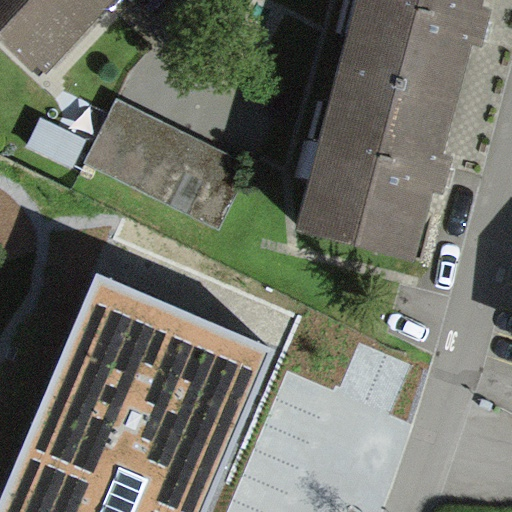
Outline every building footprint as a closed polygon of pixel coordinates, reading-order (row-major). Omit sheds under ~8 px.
[(0,0),(0,42),(38,78),(44,72),(47,75),(116,0),(0,0)] [(357,0),(341,61),(460,93),(472,45),(481,47),(486,28),(491,9),(483,7),(485,0),(357,0)] [(460,93),(341,61),(296,231),(414,263),(433,192),(443,194),(448,174),(453,156),(443,153),(460,93)] [(251,163),(117,97),(84,165),(218,231),(251,163)] [(86,140),(40,118),(25,148),(71,170),(86,140)] [(206,511),(277,349),(97,273),(0,499),(0,511),(206,511)]
